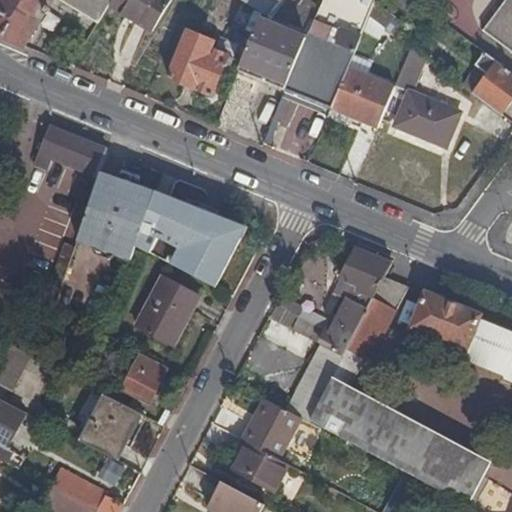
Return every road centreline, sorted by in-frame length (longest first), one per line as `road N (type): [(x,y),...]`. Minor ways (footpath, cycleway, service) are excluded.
road 1 (residential): [(142,511),(303,196)]
road 2 (secondary): [(0,70),(303,196)]
road 3 (secondary): [(303,196),(462,261)]
